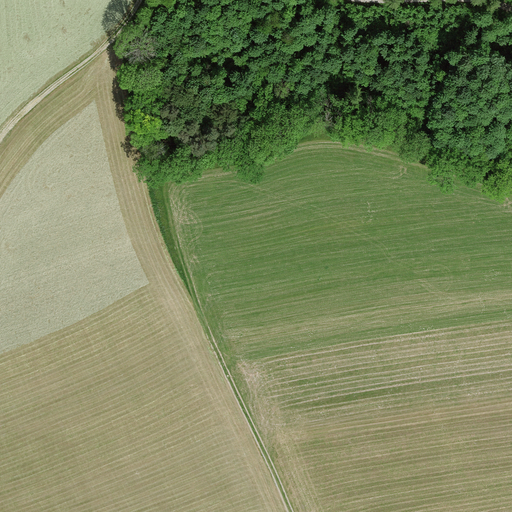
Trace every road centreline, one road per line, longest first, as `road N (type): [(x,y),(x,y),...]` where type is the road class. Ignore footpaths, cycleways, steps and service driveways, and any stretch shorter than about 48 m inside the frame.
road 1 (track): [(134,10),(144,29),(166,200),(188,281),(290,511)]
road 2 (track): [(139,0),(114,36),(0,137)]
